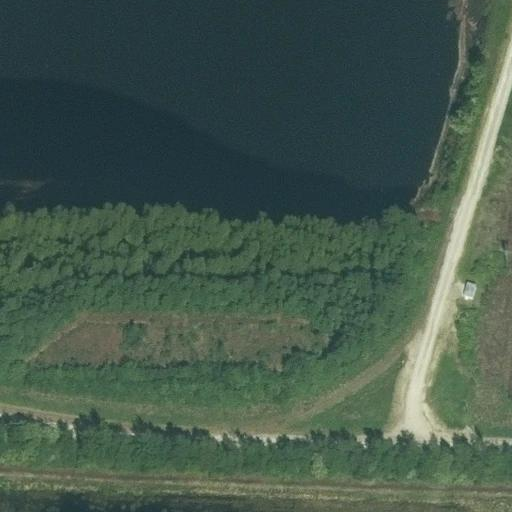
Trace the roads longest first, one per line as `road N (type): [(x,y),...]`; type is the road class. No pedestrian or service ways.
road 1 (track): [(511,445),(110,432),(0,415)]
road 2 (track): [(431,441),(418,393),(511,72)]
